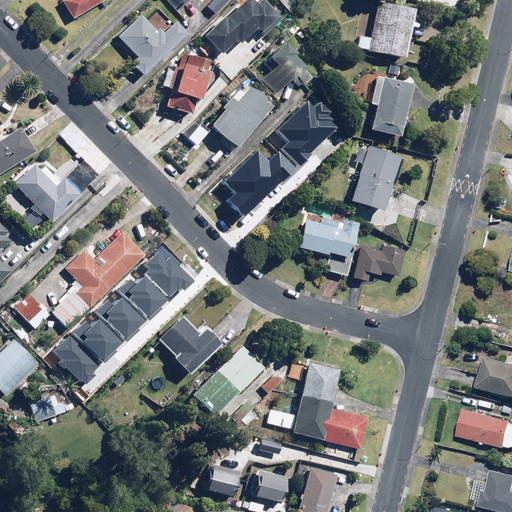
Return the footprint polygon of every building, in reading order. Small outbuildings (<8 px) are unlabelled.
[(68,21),(102,0),(64,0),(58,4),(68,21)] [(173,0),(168,5),(174,10),(179,5),(180,6),(186,0),(173,0)] [(210,51),(212,53),(216,57),(230,44),(233,47),(250,31),(256,37),(260,33),(261,36),(279,20),(265,5),(269,1),(267,0),(240,0),(242,1),(224,18),(222,16),(198,38),(202,43),(196,49),(204,57),(210,51)] [(227,1),(226,0),(210,0),(202,8),(211,17),(227,1)] [(267,0),(269,1),(272,5),(277,0),(279,0),(289,10),(295,5),(290,0),(267,0)] [(399,60),(409,12),(372,5),(366,37),(356,36),(353,52),(399,60)] [(138,79),(182,37),(170,24),(158,35),(154,31),(152,34),(136,17),(112,40),(133,61),(127,67),(138,79)] [(298,29),(293,23),(279,35),(285,41),(298,29)] [(309,78),(290,58),(294,55),(282,43),(262,63),(270,71),(258,82),(272,97),(291,79),(299,88),(309,78)] [(201,63),(177,56),(174,68),(171,67),(164,91),(167,91),(162,108),(189,116),(201,76),(197,75),(201,63)] [(406,87),(378,79),(372,78),(368,96),(356,93),(354,102),(370,107),(364,133),(392,141),(406,87)] [(231,151),(268,108),(245,88),(238,98),(234,94),(205,129),(231,151)] [(307,133),(296,121),(272,144),(276,148),(249,174),(247,172),(233,185),(231,184),(216,198),(235,218),(252,201),(253,203),(263,193),(266,197),(290,175),(294,179),(317,158),(299,140),(307,133)] [(0,174),(37,150),(21,126),(0,140),(0,174)] [(51,161),(67,155),(64,148),(48,155),(51,161)] [(397,160),(365,149),(346,203),(377,215),(397,160)] [(53,222),(81,193),(81,192),(66,178),(62,182),(44,164),(40,168),(36,164),(15,185),(53,222)] [(294,211),(303,214),(293,250),(325,259),(321,272),(344,279),(351,253),(346,252),(354,224),(344,221),(347,213),(336,210),(332,221),(309,214),(312,204),(297,200),(294,211)] [(0,282),(11,271),(0,260),(0,253),(11,242),(5,236),(9,232),(0,223),(0,282)] [(68,327),(146,253),(123,229),(93,258),(85,249),(66,267),(80,282),(52,310),(68,327)] [(148,316),(182,298),(169,274),(141,290),(118,289),(117,316),(148,316)] [(511,287),(497,284),(490,318),(508,322),(504,344),(511,345),(511,301),(509,301),(511,287)] [(31,292),(16,306),(35,328),(50,314),(31,292)] [(192,373),(224,343),(207,326),(201,331),(185,314),(159,339),(192,373)] [(0,387),(7,395),(39,363),(15,338),(0,352),(0,387)] [(265,368),(243,346),(193,394),(215,416),(265,368)] [(511,401),(511,366),(483,360),(476,393),(511,401)] [(311,361),(296,415),(270,408),(267,423),(294,430),(360,448),(369,417),(332,407),(343,370),(311,361)] [(292,371),(284,364),(262,385),(269,393),(292,371)] [(54,406),(49,395),(29,402),(36,422),(66,411),(63,402),(54,406)] [(504,452),(511,449),(511,422),(511,423),(461,411),(455,440),(504,452)] [(282,443),(260,439),(258,450),(280,455),(282,443)] [(233,497),(241,472),(215,463),(206,489),(233,497)] [(328,511),(338,473),(310,466),(298,511),(328,511)] [(284,499),(290,477),(265,470),(259,492),(284,499)] [(511,492),(511,478),(489,473),(485,493),(480,492),(476,510),(487,511),(511,511),(511,494),(511,495),(511,492)] [(264,504),(243,500),(241,507),(262,511),(264,504)]
